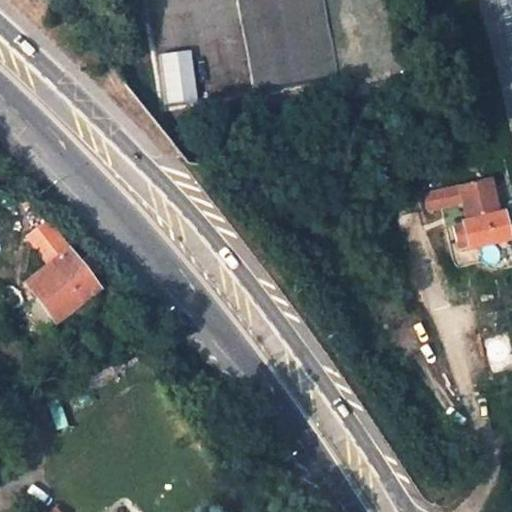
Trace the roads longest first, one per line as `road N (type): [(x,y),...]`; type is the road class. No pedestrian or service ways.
road 1 (primary): [(400,511),(274,321),(0,32)]
road 2 (primary): [(0,72),(167,241),(369,511)]
